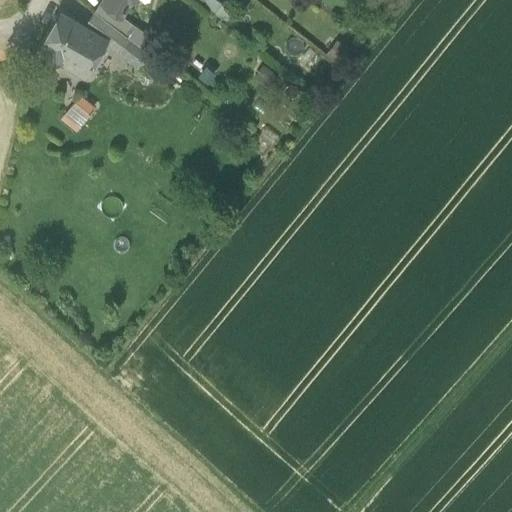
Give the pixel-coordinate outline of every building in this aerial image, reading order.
[(101,0),(101,1),(120,15),(129,0),(101,0)] [(101,1),(94,11),(128,36),(135,25),(120,15),(101,1)] [(37,48),(83,75),(104,41),(106,37),(84,24),(59,10),(37,48)] [(129,38),(128,36),(94,11),(84,24),(106,37),(104,41),(119,52),(129,38)] [(71,106),(86,118),(94,108),(79,96),(71,106)]
